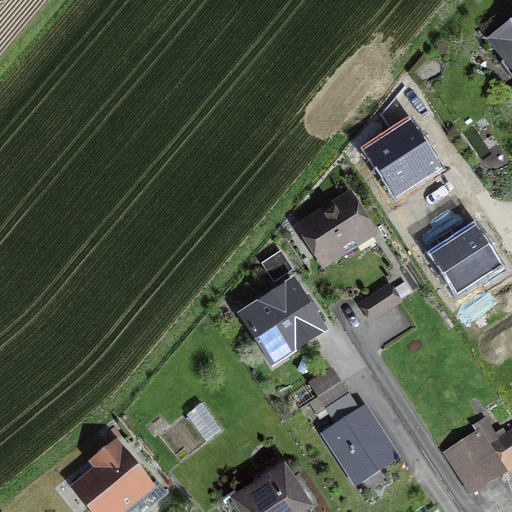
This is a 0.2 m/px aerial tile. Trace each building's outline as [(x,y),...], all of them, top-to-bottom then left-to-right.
[(511,20),(486,40),(511,75),(511,20)] [(440,166),(410,121),(366,150),(396,195),(440,166)] [(294,231),(322,276),(381,241),(352,196),(294,231)] [(499,264),(475,227),(433,254),(458,291),(499,264)] [(359,305),(369,319),(399,300),(390,286),(359,305)] [(293,288),(246,318),(273,361),(321,330),(293,288)] [(316,397),(338,383),(329,369),(307,384),(316,397)] [(338,383),(316,397),(325,411),(347,397),(338,383)] [(326,431),(354,482),(395,460),(367,408),(326,431)] [(511,431),(487,447),(484,442),(495,435),(489,426),(447,453),(472,493),(511,467),(511,431)] [(74,491),(90,511),(119,511),(150,487),(114,442),(87,465),(94,474),(74,491)] [(235,494),(246,511),(291,511),(310,500),(287,462),(235,494)]
